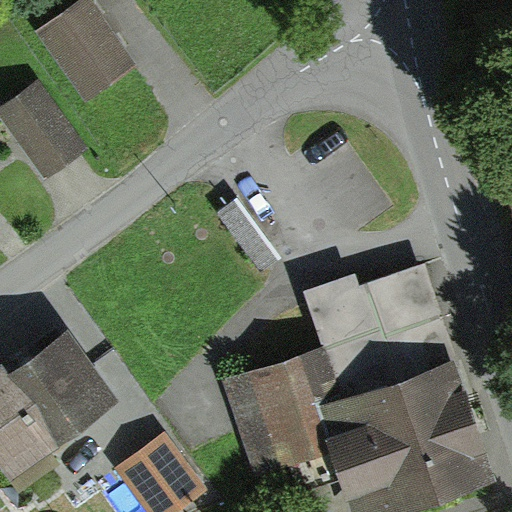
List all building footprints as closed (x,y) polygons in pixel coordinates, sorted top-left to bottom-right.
[(85,0),(40,32),(88,100),(139,64),(94,0),(85,0)] [(39,81),(0,108),(0,115),(45,179),(87,149),(39,81)] [(346,511),(415,511),(497,483),(473,414),(455,364),(463,362),(427,259),(361,282),(357,271),(300,290),(320,344),(221,379),(266,507),(336,482),(346,511)] [(0,463),(10,477),(117,401),(66,331),(15,367),(10,360),(0,367),(0,463)] [(174,511),(205,489),(164,434),(116,469),(148,511),(174,511)]
